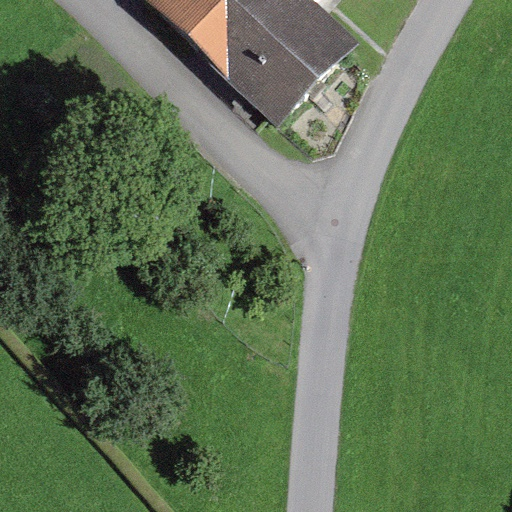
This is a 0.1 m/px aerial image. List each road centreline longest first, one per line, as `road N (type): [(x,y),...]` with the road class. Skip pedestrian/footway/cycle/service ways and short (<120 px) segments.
road 1 (unclassified): [(337,239),(77,0)]
road 2 (unclassified): [(312,511),(337,239)]
road 3 (unclassified): [(337,239),(385,107),(445,0)]
